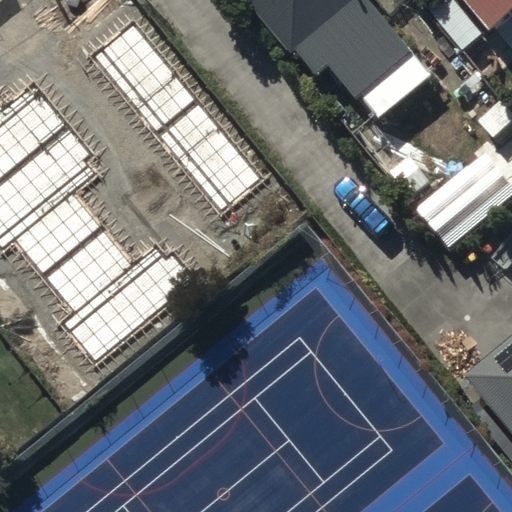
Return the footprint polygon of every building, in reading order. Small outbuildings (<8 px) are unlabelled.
[(251,0),(290,45),(294,42),(317,68),(327,60),(356,94),(359,91),(379,115),(431,71),(371,0),(251,0)] [(511,0),(474,0),(493,23),(511,6),(511,0)] [(166,138),(93,50),(0,126),(0,219),(27,253),(58,227),(62,233),(80,219),(75,213),(166,138)] [(56,309),(15,341),(65,406),(106,374),(56,309)] [(511,330),(465,370),(511,425),(511,330)]
